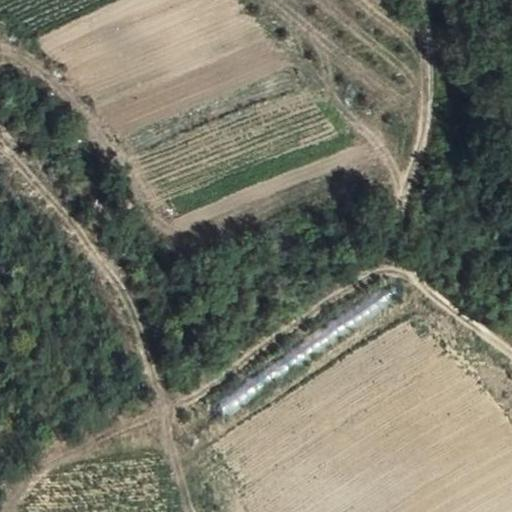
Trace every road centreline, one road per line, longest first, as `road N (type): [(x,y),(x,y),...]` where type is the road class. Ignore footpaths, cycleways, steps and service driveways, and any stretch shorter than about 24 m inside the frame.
road 1 (track): [(0,138),(97,250),(139,323),(168,407),(213,388),(349,289),(391,270),(423,133),(425,0)]
road 2 (track): [(0,50),(45,73),(163,227),(191,237),(226,241),(409,183)]
road 3 (track): [(10,511),(21,486),(54,460),(168,407)]
road 4 (track): [(511,351),(391,270)]
